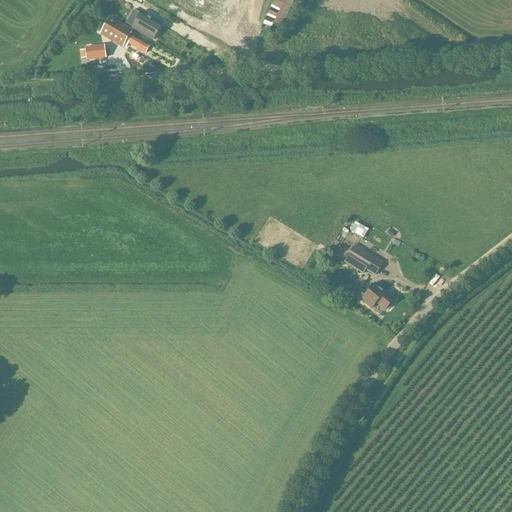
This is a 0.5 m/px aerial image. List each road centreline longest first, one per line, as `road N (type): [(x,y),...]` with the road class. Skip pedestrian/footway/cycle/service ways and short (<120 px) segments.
road 1 (unclassified): [(0,87),(511,56)]
road 2 (unclassified): [(298,511),(371,393),(484,269),(511,249)]
